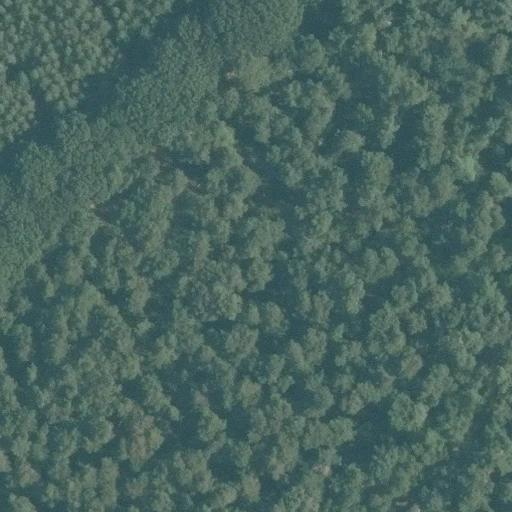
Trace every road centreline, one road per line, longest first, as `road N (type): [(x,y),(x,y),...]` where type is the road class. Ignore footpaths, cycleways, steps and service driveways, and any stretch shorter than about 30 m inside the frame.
road 1 (track): [(0,235),(262,0)]
road 2 (track): [(511,412),(414,511)]
